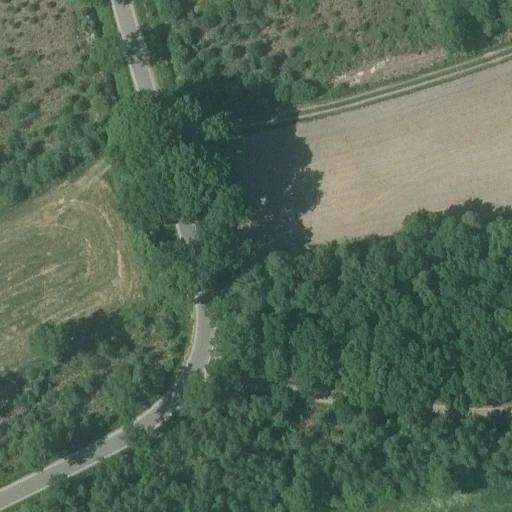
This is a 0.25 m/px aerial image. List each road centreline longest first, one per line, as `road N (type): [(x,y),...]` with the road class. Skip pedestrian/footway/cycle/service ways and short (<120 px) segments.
road 1 (unclassified): [(0,500),(193,389),(204,362),(208,306),(124,0)]
road 2 (track): [(511,395),(485,400),(324,385),(204,362)]
